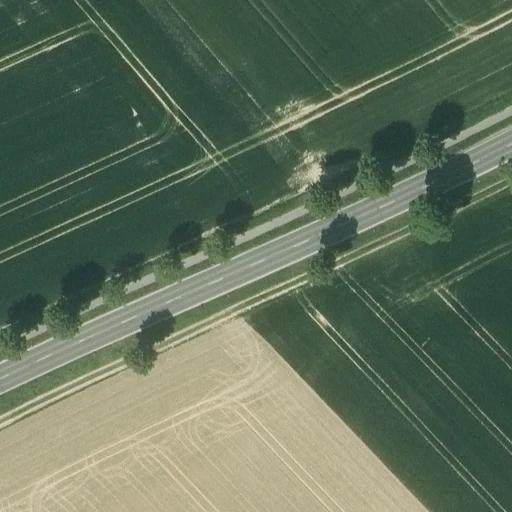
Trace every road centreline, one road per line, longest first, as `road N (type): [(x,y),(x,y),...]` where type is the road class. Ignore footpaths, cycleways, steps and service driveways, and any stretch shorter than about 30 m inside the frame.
road 1 (track): [(511,182),(394,244),(292,281),(0,421)]
road 2 (secondary): [(511,143),(0,376)]
